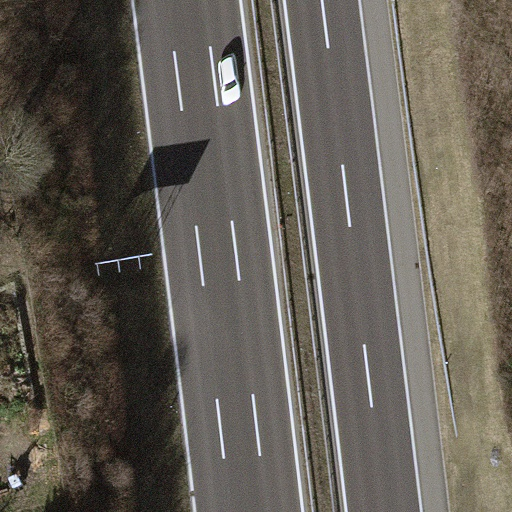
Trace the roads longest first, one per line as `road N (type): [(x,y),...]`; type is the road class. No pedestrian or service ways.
road 1 (motorway): [(387,511),(324,0)]
road 2 (motorway): [(187,0),(249,511)]
